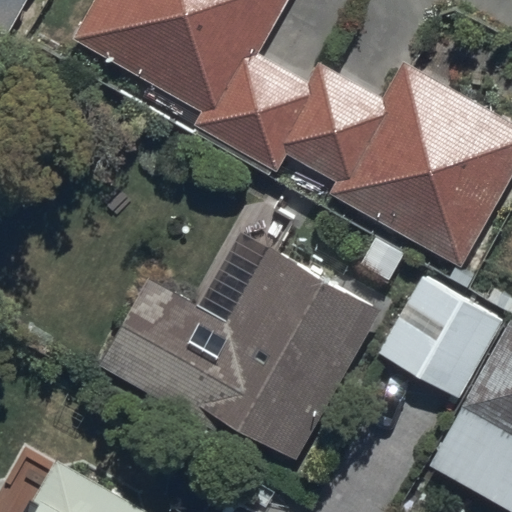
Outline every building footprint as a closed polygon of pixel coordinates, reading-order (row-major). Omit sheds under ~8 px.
[(259,55),(288,0),(92,0),(73,37),(205,108),(195,127),(273,169),(282,151),(311,83),(259,55)] [(382,97),(319,63),(311,83),(282,151),(334,179),(328,191),(465,265),(511,176),(511,120),(401,62),(382,97)] [(297,458),(377,308),(263,247),(237,296),(226,290),(213,315),(141,278),(94,367),(217,432),(224,419),(297,458)] [(464,403),(510,318),(424,272),(378,357),(464,403)] [(511,318),(510,318),(464,403),(431,466),(511,509),(511,318)] [(152,511),(62,458),(29,511),(152,511)]
